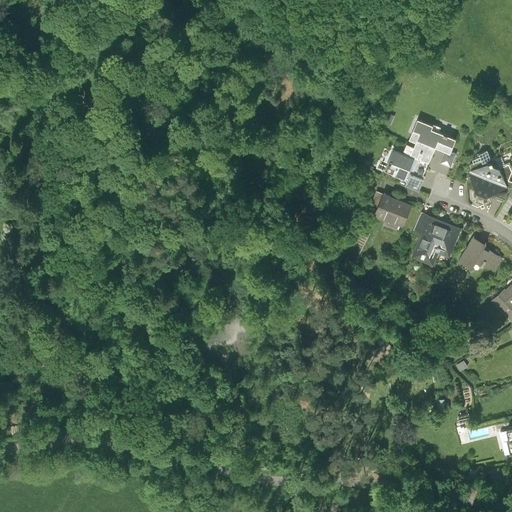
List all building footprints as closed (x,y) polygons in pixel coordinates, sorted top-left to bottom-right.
[(417,141),(411,155),(430,162),(436,147),(445,151),(451,153),(452,151),(456,139),(432,129),(433,126),(418,120),(411,138),(417,141)] [(393,150),(390,157),(394,159),(391,166),(396,168),(393,175),(405,180),(414,159),(393,150)] [(452,151),(451,153),(445,151),(441,162),(452,166),(457,153),(452,151)] [(471,171),(482,198),(509,187),(498,160),(471,171)] [(412,205),(383,194),(374,216),(384,220),(385,218),(404,226),(412,205)] [(462,228),(424,213),(417,230),(424,233),(414,256),(434,264),(439,252),(450,256),(462,228)] [(487,244),(474,237),(461,262),(473,268),(477,260),(496,271),(503,258),(484,248),(487,244)] [(511,285),(506,290),(505,289),(493,301),(511,320),(511,285)] [(459,370),(471,366),(469,359),(456,363),(459,370)] [(476,469),(474,480),(481,481),(484,470),(476,469)] [(510,491),(511,484),(511,478),(493,472),(489,484),(510,491)]
